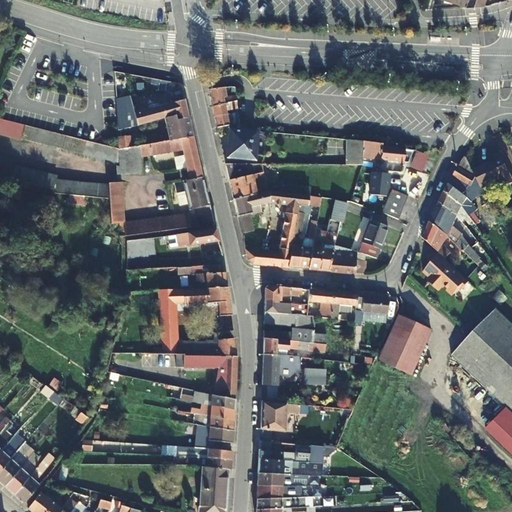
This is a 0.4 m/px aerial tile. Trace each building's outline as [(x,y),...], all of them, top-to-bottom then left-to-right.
[(444,0),(465,6),(465,9),(480,8),(482,0),(444,0)] [(235,101),(234,94),(224,96),(223,86),(209,89),(212,105),(235,101)] [(188,117),(183,99),(134,111),(130,94),(115,98),(117,130),(164,118),(175,115),(176,119),(188,117)] [(235,101),(212,105),(214,116),(224,114),(223,109),(232,108),(232,110),(236,109),(235,101)] [(224,114),(214,116),(216,126),(229,128),(227,117),(224,117),(224,114)] [(175,115),(164,118),(168,135),(141,140),(142,145),(192,136),(188,117),(176,119),(175,115)] [(119,149),(0,118),(0,133),(23,139),(23,138),(120,163),(119,149)] [(256,133),(230,130),(228,143),(230,143),(230,156),(241,157),(241,156),(254,157),(256,133)] [(128,135),(118,137),(119,149),(130,148),(128,135)] [(130,148),(119,149),(120,163),(121,167),(117,167),(117,175),(142,171),(141,156),(181,150),(188,180),(202,178),(192,136),(142,145),(130,148)] [(362,140),(345,138),(345,148),(361,149),(362,140)] [(405,149),(383,145),(383,143),(362,140),(361,149),(361,157),(361,158),(403,162),(405,149)] [(345,156),(361,157),(361,149),(345,148),(345,156)] [(361,158),(361,157),(345,156),(345,164),(361,164),(361,158)] [(472,172),(480,187),(499,178),(504,187),(511,183),(511,179),(501,158),(472,172)] [(226,163),(225,163),(228,179),(248,175),(246,164),(226,163)] [(393,185),(401,167),(395,165),(391,173),(390,173),(385,181),(393,185)] [(56,189),(56,193),(109,198),(111,224),(125,223),(122,182),(108,183),(108,184),(57,179),(57,175),(15,170),(14,184),(56,189)] [(233,199),(266,191),(263,179),(264,178),(262,172),(248,175),(228,179),(233,199)] [(189,209),(194,208),(209,206),(202,178),(188,180),(183,181),(186,192),(188,203),(189,209)] [(282,192),(309,194),(309,187),(283,184),(282,192)] [(408,196),(393,189),(383,212),(398,218),(408,196)] [(286,203),(286,206),(279,252),(253,250),(251,241),(243,242),(247,259),(252,264),(287,267),(299,205),(305,205),(308,205),(309,194),(282,192),(268,190),(266,191),(233,199),(241,235),(248,233),(244,214),(253,212),(253,213),(261,211),(260,203),(268,201),(286,203)] [(188,203),(186,192),(177,194),(179,205),(188,203)] [(445,192),(439,203),(440,204),(445,206),(457,215),(459,211),(467,221),(470,217),(461,205),(446,193),(445,192)] [(350,201),(363,206),(365,199),(352,194),(351,199),(350,201)] [(338,219),(339,220),(343,201),(334,198),(329,218),(338,219)] [(441,216),(462,234),(464,230),(455,220),(457,215),(445,206),(440,204),(439,203),(435,213),(441,216)] [(305,236),(305,235),(300,234),(302,221),(305,205),(299,205),(287,267),(298,268),(305,236)] [(209,206),(194,208),(195,212),(125,223),(126,235),(213,224),(209,206)] [(469,256),(475,263),(480,257),(467,246),(459,239),(462,234),(441,216),(435,213),(430,222),(432,223),(469,256)] [(336,221),(329,219),(326,230),(336,233),(337,227),(335,227),(336,221)] [(358,252),(375,259),(387,228),(369,222),(358,252)] [(441,255),(451,265),(455,261),(445,251),(441,247),(444,243),(446,241),(461,253),(459,255),(465,260),(469,256),(432,223),(430,222),(423,238),(425,239),(431,246),(433,247),(437,252),(438,252),(441,255)] [(298,268),(308,269),(316,228),(311,227),(310,237),(305,236),(298,268)] [(316,246),(317,240),(319,229),(316,228),(308,269),(317,269),(322,248),(322,247),(316,246)] [(189,246),(218,241),(215,229),(176,234),(177,245),(188,244),(189,246)] [(317,269),(328,271),(333,250),(333,249),(322,248),(317,269)] [(333,250),(328,271),(354,273),(355,260),(356,252),(333,250)] [(462,289),(469,282),(451,265),(441,255),(438,252),(432,259),(434,261),(424,271),(432,279),(432,280),(440,288),(444,284),(452,291),(457,285),(462,289)] [(153,268),(189,267),(220,265),(222,265),(220,257),(153,262),(153,268)] [(354,273),(362,273),(363,260),(355,260),(354,273)] [(220,265),(189,267),(191,275),(206,274),(206,288),(224,287),(224,273),(220,273),(220,265)] [(457,285),(452,291),(456,295),(462,289),(457,285)] [(278,303),(290,304),(291,294),(301,295),(302,289),(269,286),(265,289),(265,300),(278,301),(278,303)] [(179,354),(178,340),(176,304),(217,303),(219,317),(231,316),(227,287),(224,287),(206,288),(159,290),(162,354),(179,354)] [(333,292),(309,289),(308,302),(320,303),(325,303),(325,308),(324,318),(330,319),(333,292)] [(355,306),(356,294),(333,292),(330,319),(336,319),(338,304),(355,306)] [(355,306),(355,311),(362,311),(362,313),(387,315),(387,312),(394,313),(396,297),(356,294),(355,306)] [(302,304),(290,304),(278,303),(278,301),(265,300),(264,312),(305,316),(307,316),(307,305),(302,304)] [(511,355),(511,322),(497,309),(481,326),(511,355)] [(72,317),(62,312),(55,324),(66,330),(72,317)] [(304,327),(305,316),(264,312),(264,324),(304,327)] [(398,315),(378,360),(411,375),(432,330),(398,315)] [(221,341),(234,340),(231,316),(219,317),(221,341)] [(511,355),(481,326),(471,336),(452,357),(507,409),(511,403),(511,355)] [(290,341),(312,343),(313,331),(292,328),(291,333),(290,341)] [(274,339),(274,332),(263,331),(263,338),(264,338),(274,339)] [(291,333),(274,332),(274,339),(290,341),(291,333)] [(276,350),(286,350),(289,351),(289,349),(325,353),(326,344),(312,343),(290,341),(274,339),(264,338),(263,338),(262,354),(276,354),(276,350)] [(183,355),(218,356),(217,341),(178,340),(179,354),(183,354),(183,355)] [(217,341),(218,356),(236,356),(236,354),(234,340),(221,341),(217,341)] [(289,377),(295,372),(306,373),(305,384),(324,386),(325,372),(321,372),(321,369),(309,368),(309,370),(301,370),(302,357),(285,355),(276,354),(262,354),(261,384),(278,386),(278,374),(289,377)] [(213,395),(234,399),(236,356),(218,356),(183,355),(183,368),(217,369),(213,395)] [(401,373),(395,379),(418,403),(424,397),(401,373)] [(277,402),(278,386),(261,384),(260,401),(277,402)] [(213,395),(205,393),(204,397),(197,397),(196,402),(197,402),(203,404),(234,409),(234,399),(213,395)] [(234,409),(203,404),(203,409),(196,408),(197,402),(196,402),(191,401),(189,412),(232,420),(233,420),(234,409)] [(260,401),(259,430),(285,431),(286,413),(299,414),(300,404),(277,402),(260,401)] [(84,426),(89,419),(88,418),(80,412),(79,414),(75,419),(84,426)] [(187,423),(194,424),(194,420),(202,421),(202,425),(231,430),(232,430),(233,420),(232,420),(189,412),(188,418),(187,423)] [(187,423),(183,422),(181,437),(192,438),(193,431),(208,433),(208,440),(217,441),(232,443),(232,430),(231,430),(202,425),(194,424),(187,423)] [(83,440),(82,451),(91,452),(92,441),(83,440)] [(259,441),(257,474),(282,474),(283,468),(291,469),(292,465),(298,465),(298,469),(322,470),(323,446),(322,446),(296,444),(295,462),(284,461),(283,452),(271,452),(271,442),(260,441),(259,441)] [(0,470),(10,458),(16,452),(12,449),(7,455),(1,450),(0,451),(0,470)] [(230,451),(216,450),(208,449),(207,458),(231,460),(231,451),(230,451)] [(0,482),(3,486),(5,485),(20,468),(10,458),(0,470),(0,482)] [(227,470),(228,470),(230,470),(231,460),(207,458),(207,467),(227,470)] [(207,467),(201,467),(198,511),(225,511),(228,470),(227,470),(207,467)] [(3,486),(13,495),(14,493),(30,476),(20,468),(5,485),(3,486)] [(14,493),(13,495),(22,503),(39,484),(44,478),(35,470),(30,476),(14,493)] [(291,474),(282,474),(257,474),(257,486),(281,487),(282,480),(300,480),(301,475),(291,474)] [(297,486),(281,487),(257,486),(256,499),(281,497),(281,492),(297,492),(297,486)] [(46,511),(53,503),(54,504),(56,501),(50,496),(54,488),(49,487),(48,490),(42,488),(27,507),(33,511),(46,511)] [(72,493),(61,490),(58,496),(68,499),(71,494),(72,493)] [(71,494),(68,499),(77,501),(79,495),(72,493),(71,494)] [(290,501),(290,497),(281,497),(256,499),(255,510),(257,510),(294,508),(306,507),(309,507),(309,496),(302,497),(302,501),(290,501)] [(99,507),(101,500),(99,500),(92,498),(91,500),(88,504),(99,507)] [(101,500),(99,507),(109,510),(111,503),(101,500)] [(63,505),(56,501),(54,504),(60,509),(63,505)] [(81,511),(84,510),(85,507),(78,501),(78,502),(72,509),(69,511),(81,511)] [(53,503),(46,511),(57,511),(60,509),(54,504),(53,503)] [(57,511),(69,511),(72,509),(65,503),(63,505),(60,509),(57,511)] [(111,503),(109,510),(117,511),(119,511),(121,506),(112,504),(111,503)]
